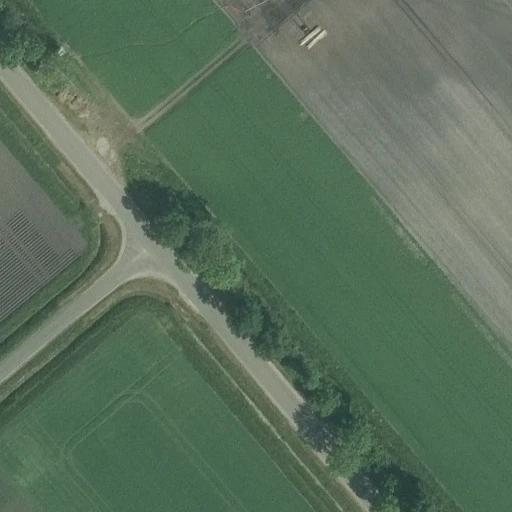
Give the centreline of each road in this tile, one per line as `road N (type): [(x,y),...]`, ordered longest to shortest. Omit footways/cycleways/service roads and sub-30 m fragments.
road 1 (tertiary): [(380,511),(153,244)]
road 2 (tertiary): [(153,244),(0,63)]
road 3 (unclassified): [(0,373),(153,244)]
